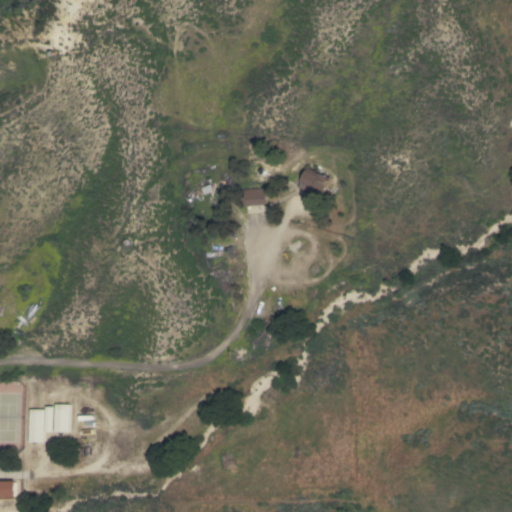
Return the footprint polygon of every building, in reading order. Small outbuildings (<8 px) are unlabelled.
[(305,168),(330,178),(322,197),(298,187),(305,168)] [(264,187),(265,204),(243,205),(243,204),(238,204),(238,197),(243,196),(243,189),(264,187)] [(68,432),(54,431),(55,403),(69,404),(68,432)] [(53,432),(45,431),(46,406),(53,406),(53,432)] [(30,409),(45,409),(45,442),(30,442),(30,409)] [(16,496),(0,496),(0,481),(16,481),(16,496)]
